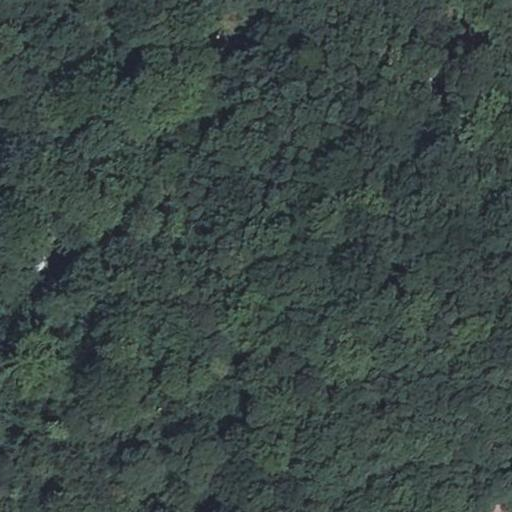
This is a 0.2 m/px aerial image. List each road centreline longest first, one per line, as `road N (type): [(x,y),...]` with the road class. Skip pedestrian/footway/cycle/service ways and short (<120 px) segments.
road 1 (track): [(301,0),(129,221),(35,290),(0,304)]
road 2 (track): [(0,41),(38,138),(60,269)]
road 3 (track): [(511,185),(470,155),(418,39),(383,0)]
